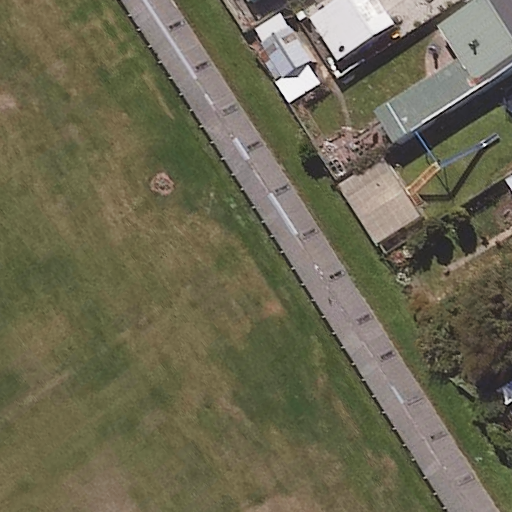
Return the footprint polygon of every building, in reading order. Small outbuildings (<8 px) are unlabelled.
[(123,0),(447,511),(499,511),(176,0),(123,0)] [(370,0),(356,0),(321,19),(347,65),(393,40),(370,0)] [(511,0),(490,0),(443,28),(481,94),(511,76),(511,0)] [(328,89),(289,16),(260,32),(299,104),(328,89)] [(428,221),(394,169),(351,196),(386,249),(428,221)]
